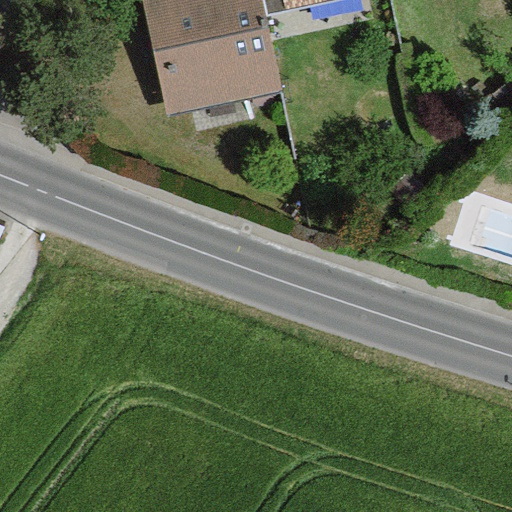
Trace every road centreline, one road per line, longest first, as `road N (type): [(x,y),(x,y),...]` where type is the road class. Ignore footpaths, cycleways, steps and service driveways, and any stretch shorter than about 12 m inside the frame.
road 1 (tertiary): [(511,353),(0,173)]
road 2 (track): [(47,192),(0,304)]
